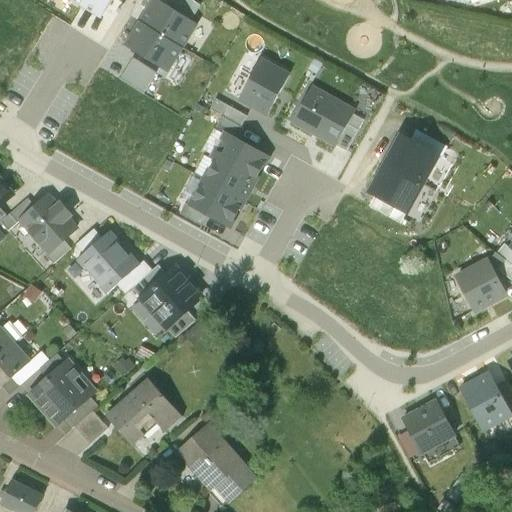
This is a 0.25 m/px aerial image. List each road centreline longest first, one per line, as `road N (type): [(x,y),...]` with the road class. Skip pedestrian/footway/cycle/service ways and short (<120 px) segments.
road 1 (residential): [(0,130),(316,315),(389,373),(436,371),(511,332)]
road 2 (residential): [(0,439),(137,511)]
